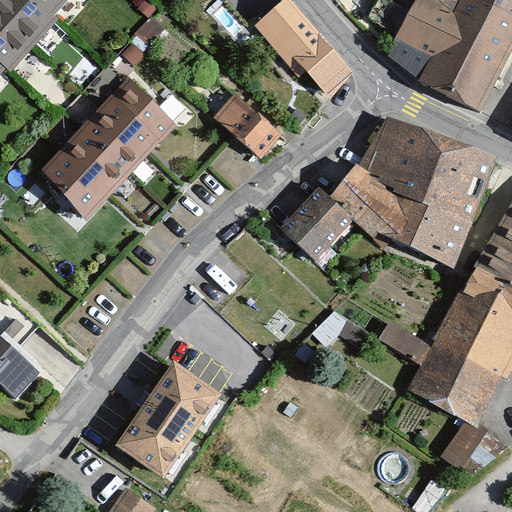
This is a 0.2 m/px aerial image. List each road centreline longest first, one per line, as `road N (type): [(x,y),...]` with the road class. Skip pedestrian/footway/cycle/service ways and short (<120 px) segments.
road 1 (unclassified): [(389,87),(224,210),(44,453)]
road 2 (residential): [(439,306),(511,164)]
road 3 (tertiary): [(389,87),(511,151)]
road 4 (tertiary): [(304,0),(389,87)]
